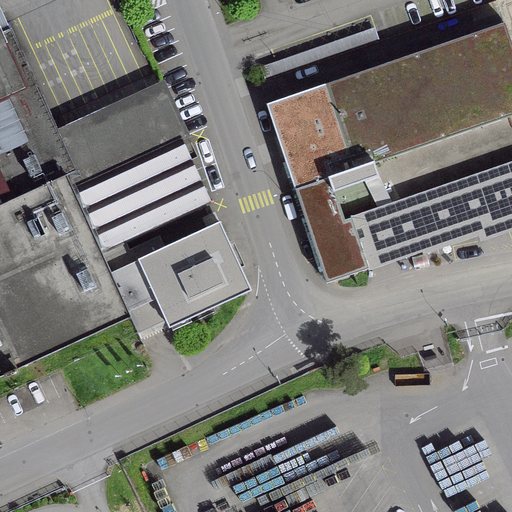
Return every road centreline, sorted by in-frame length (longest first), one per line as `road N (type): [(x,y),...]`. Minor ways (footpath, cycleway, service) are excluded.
road 1 (residential): [(190,0),(304,338)]
road 2 (unclassified): [(0,483),(304,338)]
road 3 (unclassified): [(304,338),(511,282)]
